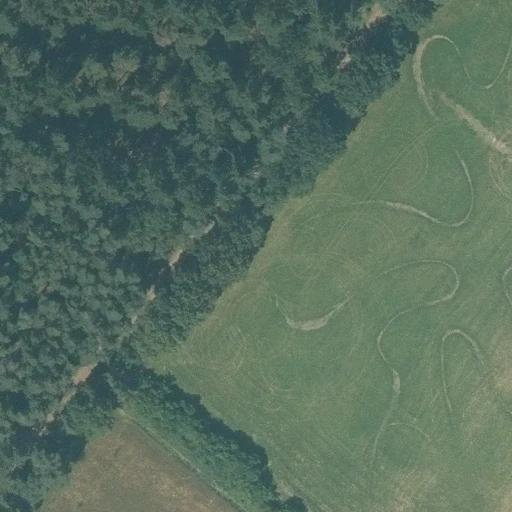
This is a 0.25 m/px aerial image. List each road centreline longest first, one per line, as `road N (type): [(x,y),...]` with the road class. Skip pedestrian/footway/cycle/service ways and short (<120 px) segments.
road 1 (track): [(405,0),(0,492)]
road 2 (track): [(186,266),(0,115)]
